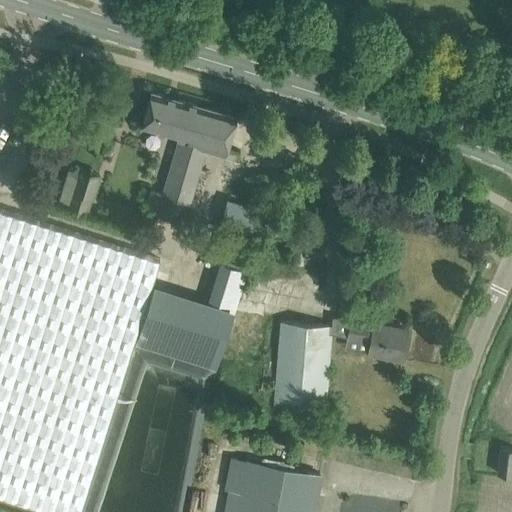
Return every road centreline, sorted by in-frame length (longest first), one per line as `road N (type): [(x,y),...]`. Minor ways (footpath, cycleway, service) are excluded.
road 1 (secondary): [(511,162),(368,106),(19,0)]
road 2 (unclassified): [(511,269),(471,360),(444,511)]
